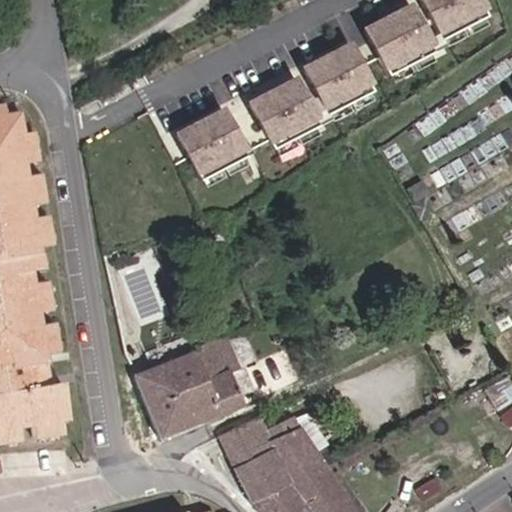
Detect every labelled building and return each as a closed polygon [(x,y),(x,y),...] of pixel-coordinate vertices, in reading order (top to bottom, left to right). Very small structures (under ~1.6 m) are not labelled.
[(421,0),(441,37),(487,13),(480,0),(421,0)] [(434,49),(409,3),(363,27),(388,74),(434,49)] [(373,89),(348,43),(302,67),(327,113),(373,89)] [(322,123),(297,77),(252,101),(276,148),(322,123)] [(248,156),(223,110),(177,134),(202,181),(248,156)] [(47,425),(43,394),(48,392),(47,389),(32,392),(30,369),(39,365),(36,330),(23,330),(22,316),(34,313),(30,284),(17,286),(14,270),(27,268),(23,248),(34,245),(30,218),(17,221),(15,208),(28,206),(23,174),(12,177),(9,160),(18,158),(15,132),(4,133),(1,114),(0,113),(0,432),(11,431),(13,442),(41,437),(40,426),(47,425)] [(115,252),(97,254),(118,358),(126,356),(123,340),(139,335),(115,252)] [(242,346),(259,340),(256,331),(239,337),(242,346)] [(188,353),(216,416),(239,406),(226,377),(234,373),(218,339),(186,349),(188,353)] [(155,442),(216,416),(188,353),(127,378),(155,442)] [(511,392),(502,376),(484,388),(494,404),(511,393),(511,392)] [(511,402),(499,414),(507,424),(511,419),(511,402)] [(249,504),(319,468),(296,431),(278,439),(265,414),(216,437),(249,504)] [(319,468),(249,504),(256,511),(348,511),(342,503),(319,468)] [(432,475),(413,485),(419,497),(438,486),(432,475)]
